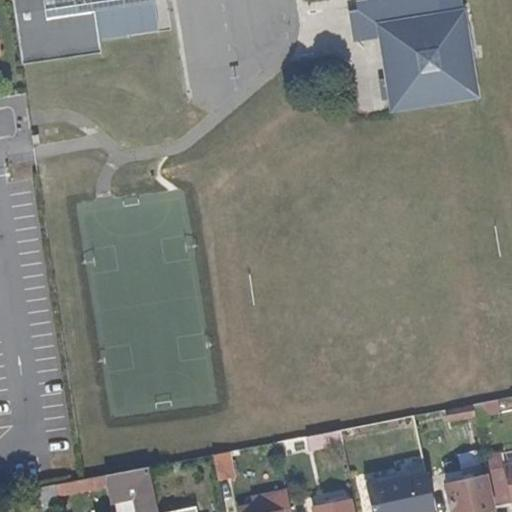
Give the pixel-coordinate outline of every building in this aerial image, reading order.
[(80,12),(78,0),(14,0),(15,6),(23,64),(104,53),(103,42),(132,38),(131,32),(158,28),(155,3),(145,5),(145,7),(107,13),(108,10),(98,12),(98,10),(80,12)] [(467,22),(466,10),(444,13),(443,13),(442,10),(440,0),(385,0),(386,5),(368,8),(369,19),(358,20),(361,39),(432,27),(467,22)] [(369,19),(368,8),(356,10),(358,20),(369,19)] [(480,98),(467,22),(432,27),(361,39),(361,42),(381,40),(392,112),(446,103),(480,98)] [(151,54),(121,58),(127,97),(156,92),(151,54)] [(40,144),(38,135),(30,136),(32,145),(40,144)] [(510,407),(508,398),(497,399),(499,409),(510,407)] [(499,409),(497,399),(471,404),(474,418),(500,413),(499,409)] [(474,418),(471,404),(460,407),(463,421),(474,418)] [(341,441),(338,430),(318,434),(319,445),(341,441)] [(319,445),(318,434),(304,436),(306,447),(319,445)] [(157,511),(156,505),(149,474),(148,466),(107,475),(103,475),(104,478),(108,478),(112,499),(126,497),(126,498),(135,497),(138,511),(157,511)] [(511,503),(504,468),(485,472),(493,507),(511,503)] [(432,511),(425,473),(364,486),(368,511),(432,511)] [(104,478),(103,475),(81,479),(80,479),(80,486),(81,488),(105,483),(104,478)] [(479,511),(490,510),(484,477),(473,479),(472,475),(447,480),(447,485),(444,486),(449,511),(479,511)] [(74,487),(73,480),(62,482),(64,491),(75,490),(74,487)] [(64,491),(62,482),(52,484),(55,498),(64,496),(64,491)] [(55,498),(52,484),(51,484),(24,490),(27,504),(43,501),(44,509),(57,506),(55,498)] [(344,500),(343,494),(331,497),(331,500),(315,503),(315,507),(344,500)] [(350,511),(348,500),(344,500),(315,507),(311,508),(311,511),(350,511)] [(194,511),(193,504),(172,508),(171,502),(156,505),(157,511),(194,511)]
